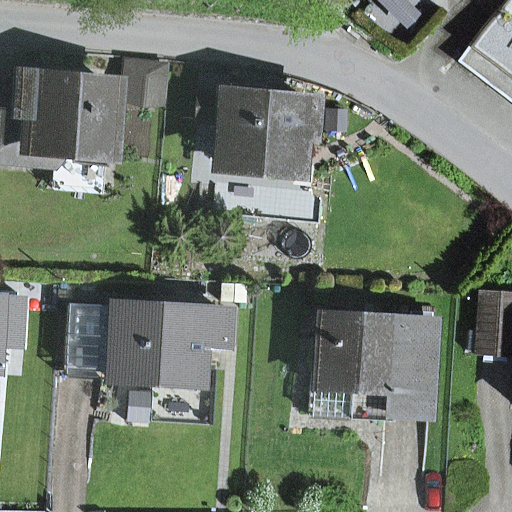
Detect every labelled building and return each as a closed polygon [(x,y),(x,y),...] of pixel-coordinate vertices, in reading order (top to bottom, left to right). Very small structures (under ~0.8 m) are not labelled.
[(460,56),(511,96),(511,23),(495,10),(460,56)] [(126,64),(122,97),(158,101),(162,68),(126,64)] [(0,159),(52,164),(63,151),(102,154),(108,87),(15,78),(13,99),(10,102),(0,100),(0,159)] [(194,122),(220,125),(222,96),(197,94),(194,122)] [(220,125),(216,163),(292,170),(296,132),(309,133),(312,105),(222,96),(220,125)] [(49,191),(98,196),(102,154),(63,151),(52,164),(49,191)] [(215,175),(291,182),(292,170),(216,163),(215,175)] [(511,296),(481,295),(478,355),(510,357),(511,310),(511,296)] [(69,305),(65,374),(107,376),(107,381),(154,383),(155,371),(197,374),(198,346),(222,347),(223,314),(69,305)] [(348,305),(347,322),(432,329),(434,310),(348,305)] [(386,421),(387,415),(427,417),(432,329),(347,322),(316,319),(309,416),(386,421)]
